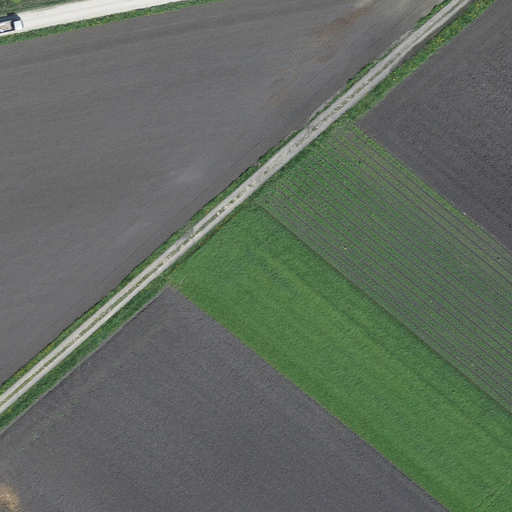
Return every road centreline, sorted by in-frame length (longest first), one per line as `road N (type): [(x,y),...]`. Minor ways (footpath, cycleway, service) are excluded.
road 1 (track): [(0,405),(463,0)]
road 2 (track): [(140,0),(0,29)]
